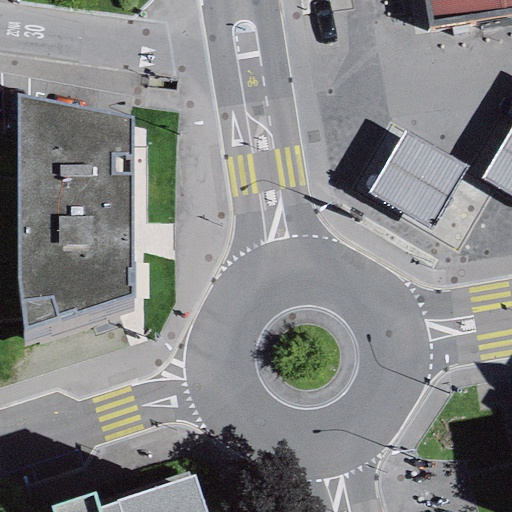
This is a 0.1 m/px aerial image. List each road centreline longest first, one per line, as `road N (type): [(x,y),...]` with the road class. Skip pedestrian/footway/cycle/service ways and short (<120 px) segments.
road 1 (residential): [(247,57),(0,26)]
road 2 (residential): [(0,452),(221,380)]
road 3 (tertiary): [(281,273),(247,57)]
road 4 (tertiary): [(390,339),(369,297),(350,283),(329,273),(281,273)]
road 5 (tertiary): [(321,442),(343,435),(377,405),(388,384),(390,339)]
road 6 (tertiary): [(281,273),(229,314),(217,358),(221,380)]
road 7 (tertiary): [(221,380),(259,431),(321,442)]
road 8 (residential): [(390,339),(511,317)]
